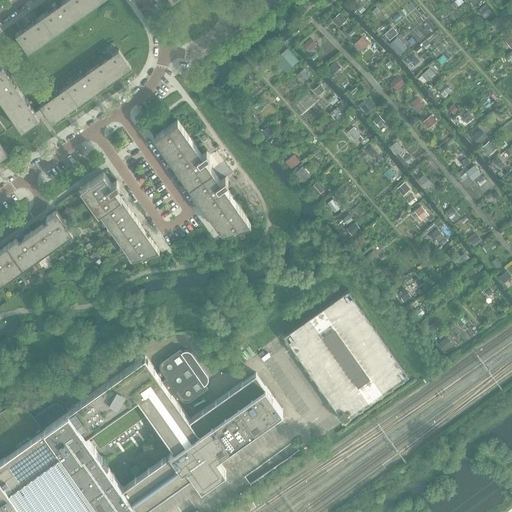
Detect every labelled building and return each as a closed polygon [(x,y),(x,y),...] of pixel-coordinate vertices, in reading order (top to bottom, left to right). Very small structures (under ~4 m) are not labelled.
[(55,32),(81,14),(70,0),(63,0),(43,15),(55,32)] [(70,0),(81,14),(100,0),(70,0)] [(314,0),(308,7),(315,13),(327,0),(314,0)] [(485,4),(478,10),(484,17),(491,11),(485,4)] [(333,19),(340,26),(346,21),(340,13),(333,19)] [(28,51),(55,32),(43,15),(16,34),(28,51)] [(489,23),(494,29),(502,23),(497,17),(489,23)] [(386,34),(390,39),(397,33),(393,28),(386,34)] [(361,51),(369,44),(362,37),(355,44),(361,51)] [(397,37),(391,43),(401,54),(407,48),(397,37)] [(316,44),(310,38),(303,44),(309,50),(316,44)] [(124,72),(130,68),(131,67),(119,49),(92,68),(105,86),(111,81),(111,80),(116,77),(115,76),(116,75),(118,73),(119,75),(124,71),(124,72)] [(420,62),(413,53),(406,59),(414,68),(420,62)] [(282,54),(275,59),(285,71),(298,61),(293,55),(287,60),(282,54)] [(335,61),(327,67),(332,73),(340,67),(335,61)] [(21,91),(16,85),(3,67),(0,68),(0,98),(4,104),(21,91)] [(98,90),(105,86),(92,68),(66,86),(79,104),(85,100),(85,99),(89,96),(89,94),(92,92),(93,93),(98,90)] [(430,68),(423,74),(429,81),(436,75),(430,68)] [(304,70),(297,75),(304,82),(310,77),(304,70)] [(391,82),(397,89),(405,83),(399,76),(391,82)] [(452,91),(445,83),(438,89),(445,97),(452,91)] [(320,84),(314,89),(318,95),(325,89),(320,84)] [(72,109),(79,104),(66,86),(40,105),(40,106),(45,113),(52,123),(59,118),(59,117),(63,114),(62,113),(66,110),(67,112),(72,108),(72,109)] [(39,117),(34,111),(21,91),(4,104),(22,130),(39,118),(39,117)] [(367,97),(358,104),(366,114),(375,106),(367,97)] [(411,102),(418,111),(424,106),(418,97),(411,102)] [(454,105),(449,109),(455,115),(459,111),(454,105)] [(45,113),(40,106),(34,111),(39,117),(45,113)] [(336,107),(330,112),(337,120),(343,115),(336,107)] [(474,118),(468,112),(462,117),(468,123),(474,118)] [(384,122),(379,115),(373,120),(379,127),(384,122)] [(432,115),(424,121),(429,128),(437,122),(432,115)] [(213,170),(205,159),(205,158),(210,155),(207,151),(202,154),(178,120),(155,135),(166,150),(178,167),(180,166),(188,177),(186,178),(191,185),(213,170)] [(353,126),(347,131),(354,139),(360,134),(353,126)] [(481,144),(488,137),(482,130),(474,136),(481,144)] [(389,146),(396,154),(402,149),(396,141),(389,146)] [(497,150),(490,142),(484,147),(491,155),(497,150)] [(373,144),(368,149),(375,156),(380,152),(373,144)] [(294,153),(285,160),(291,168),(300,161),(294,153)] [(461,162),(464,167),(470,163),(466,158),(461,162)] [(494,163),(499,168),(504,163),(499,158),(494,163)] [(482,174),(476,166),(467,173),(474,181),(482,174)] [(300,167),(292,174),(299,182),(306,175),(300,167)] [(387,170),(384,173),(389,179),(395,174),(390,168),(389,169),(387,170)] [(251,224),(228,191),(223,185),(228,181),(225,177),(221,181),(213,170),(191,185),(195,192),(197,191),(205,202),(203,203),(215,220),(218,218),(227,231),(229,230),(231,232),(241,227),(251,224)] [(121,196),(115,188),(120,184),(117,180),(112,184),(104,172),(80,189),(97,212),(121,196)] [(426,189),(432,184),(424,175),(418,179),(426,189)] [(317,181),(310,187),(318,195),(324,189),(317,181)] [(404,182),(397,188),(403,196),(410,189),(404,182)] [(493,195),(498,201),(502,198),(497,191),(493,195)] [(138,221),(132,212),(121,196),(97,212),(115,237),(138,221)] [(421,205),(414,210),(422,219),(428,214),(421,205)] [(460,216),(452,207),(446,213),(453,222),(460,216)] [(72,232),(56,210),(47,217),(45,216),(43,218),(43,219),(41,221),(43,224),(33,231),(43,244),(47,250),(72,232)] [(151,235),(149,233),(148,233),(146,231),(145,231),(138,221),(115,237),(131,260),(138,257),(139,260),(149,254),(160,251),(149,237),(151,235)] [(356,221),(347,228),(353,235),(361,228),(356,221)] [(47,250),(43,244),(33,231),(24,237),(22,234),(19,236),(18,235),(15,237),(16,239),(7,246),(22,268),(47,250)] [(440,232),(434,237),(438,242),(445,236),(440,232)] [(468,239),(474,247),(481,241),(475,233),(468,239)] [(0,283),(22,268),(7,246),(0,250),(0,283)] [(465,253),(454,261),(458,267),(469,258),(465,253)] [(492,261),(497,268),(501,265),(497,258),(492,261)] [(383,266),(377,270),(379,272),(382,270),(386,277),(390,274),(388,271),(391,268),(389,264),(384,267),(383,266)] [(470,266),(466,269),(471,275),(475,271),(470,266)] [(499,277),(504,283),(511,277),(507,271),(499,277)] [(488,285),(483,290),(488,295),(489,294),(493,290),(488,285)] [(405,287),(398,293),(404,301),(411,296),(405,287)] [(420,308),(415,312),(420,317),(424,314),(420,308)] [(437,320),(428,327),(433,333),(442,326),(437,320)] [(140,511),(192,475),(199,485),(200,484),(200,483),(204,484),(204,485),(205,486),(226,471),(217,458),(231,448),(268,421),(283,411),(256,373),(190,419),(177,403),(179,399),(180,400),(183,401),(185,402),(188,401),(191,400),(209,387),(206,384),(207,383),(208,381),(209,379),(208,376),(207,374),(193,353),(192,352),(190,351),(188,350),(185,350),(183,351),(182,350),(181,348),(163,360),(161,362),(160,364),(160,366),(160,368),(161,371),(157,373),(148,360),(146,361),(143,361),(143,360),(142,359),(107,383),(67,411),(63,405),(61,403),(58,402),(56,402),(53,402),(51,403),(35,415),(32,412),(29,409),(25,407),(21,405),(17,405),(12,405),(8,406),(4,408),(1,410),(0,410),(0,511),(140,511)] [(294,443),(244,477),(249,484),(253,490),(302,456),(294,443)]
